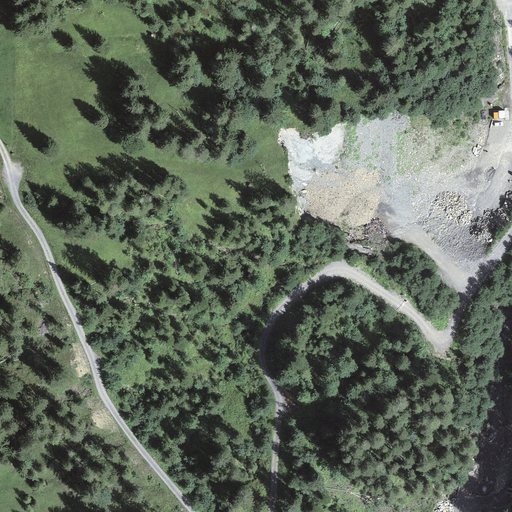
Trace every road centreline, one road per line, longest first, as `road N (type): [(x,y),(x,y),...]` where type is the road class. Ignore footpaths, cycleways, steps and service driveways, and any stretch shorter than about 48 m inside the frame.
road 1 (track): [(271,511),(279,402),(262,345),(279,309),(324,275),(344,272),(443,337),(511,236)]
road 2 (track): [(0,145),(106,400),(193,511)]
